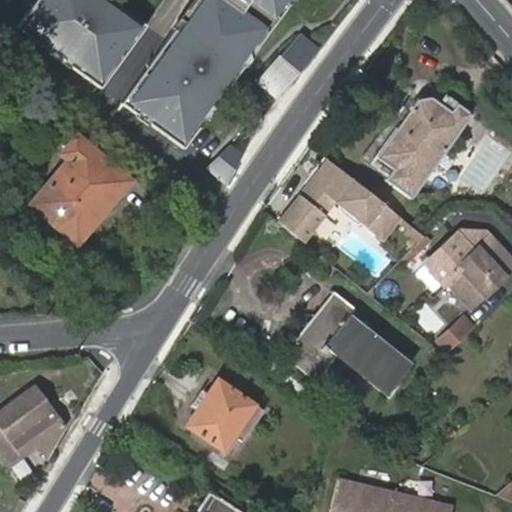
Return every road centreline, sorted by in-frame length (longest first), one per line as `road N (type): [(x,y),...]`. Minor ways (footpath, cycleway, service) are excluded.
road 1 (tertiary): [(161,325),(388,0)]
road 2 (tertiary): [(44,511),(161,325)]
road 3 (residential): [(161,325),(0,339)]
